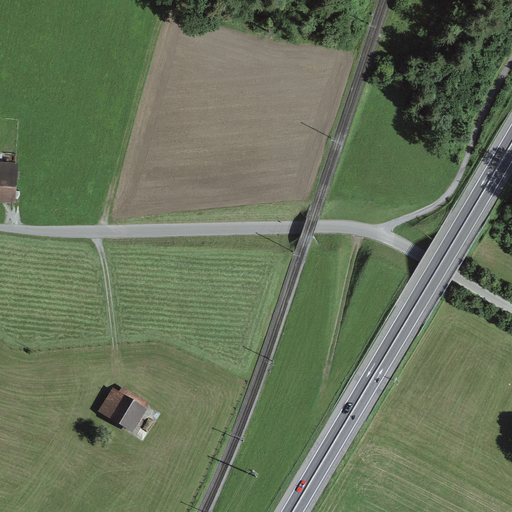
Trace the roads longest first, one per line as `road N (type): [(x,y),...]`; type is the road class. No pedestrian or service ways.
road 1 (residential): [(511,310),(362,228),(119,235),(0,229)]
road 2 (trunk): [(511,133),(286,511)]
road 3 (trunk): [(299,511),(511,152)]
road 4 (track): [(377,231),(431,206),(455,182),(511,53)]
road 5 (track): [(326,382),(362,228)]
road 6 (track): [(95,235),(118,390)]
